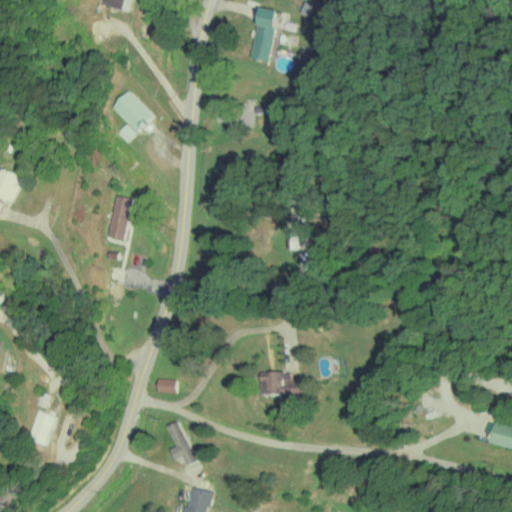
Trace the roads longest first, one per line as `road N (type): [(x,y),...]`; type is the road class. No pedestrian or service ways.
road 1 (residential): [(62,511),(100,473),(117,440),(167,298),(211,0)]
road 2 (residential): [(117,440),(511,460)]
road 3 (residential): [(180,232),(99,356),(47,464),(0,490)]
road 4 (residential): [(294,511),(511,510)]
